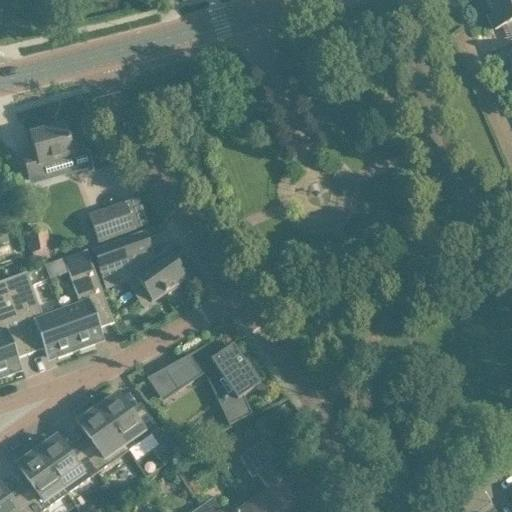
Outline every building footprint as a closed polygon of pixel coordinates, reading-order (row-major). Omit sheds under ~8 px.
[(511,0),(491,0),(497,15),(490,18),(496,31),(511,23),(511,0)] [(22,156),(27,175),(29,181),(43,177),(40,166),(54,162),(70,158),(75,174),(92,169),(92,171),(94,170),(88,151),(87,151),(87,152),(84,152),(79,134),(77,134),(78,135),(67,138),(64,126),(29,136),(34,152),(22,156)] [(89,217),(98,244),(134,231),(124,205),(89,217)] [(411,247),(413,222),(413,221),(398,220),(396,246),(411,247)] [(47,229),(26,233),(30,254),(32,253),(33,260),(49,257),(48,251),(51,251),(47,229)] [(156,261),(150,252),(151,252),(145,235),(94,252),(104,281),(130,272),(152,304),(166,294),(168,296),(178,288),(177,286),(186,280),(167,253),(156,261)] [(80,305),(61,312),(76,354),(95,347),(93,341),(102,337),(100,330),(113,325),(87,252),(63,260),(80,305)] [(58,361),(76,354),(61,312),(43,318),(27,274),(4,282),(30,355),(43,351),(46,358),(55,354),(58,361)] [(0,381),(13,377),(10,371),(20,367),(17,360),(30,355),(4,282),(0,283),(0,381)] [(259,387),(232,347),(226,351),(219,356),(211,345),(206,348),(163,372),(178,393),(193,383),(204,375),(214,368),(231,393),(222,400),(224,402),(219,406),(225,419),(225,420),(229,427),(252,416),(243,398),(259,387)] [(118,397),(112,401),(110,399),(98,407),(99,410),(98,411),(128,453),(159,431),(143,409),(132,417),(118,397)] [(82,453),(97,475),(128,453),(98,411),(96,412),(94,410),(82,418),(84,421),(78,425),(92,445),(82,453)] [(270,491),(248,507),(251,511),(299,511),(270,470),(282,462),(284,466),(285,465),(266,439),(240,457),(254,477),(258,474),(270,491)] [(71,460),(68,455),(57,440),(51,444),(49,442),(37,450),(39,453),(37,454),(67,496),(97,475),(82,453),(71,460)] [(32,511),(44,511),(67,496),(37,454),(35,455),(34,453),(21,461),(23,464),(17,468),(31,488),(21,495),(32,511)] [(0,511),(32,511),(21,495),(11,503),(0,487),(0,511)] [(251,511),(248,507),(240,511),(220,511),(212,500),(201,508),(203,511),(251,511)]
